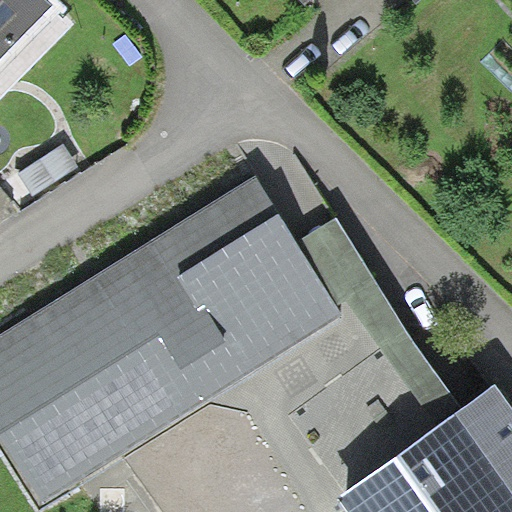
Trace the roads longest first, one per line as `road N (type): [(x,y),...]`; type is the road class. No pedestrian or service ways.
road 1 (residential): [(511,343),(314,147),(232,96)]
road 2 (residential): [(232,96),(0,247)]
road 3 (residential): [(232,96),(138,0)]
